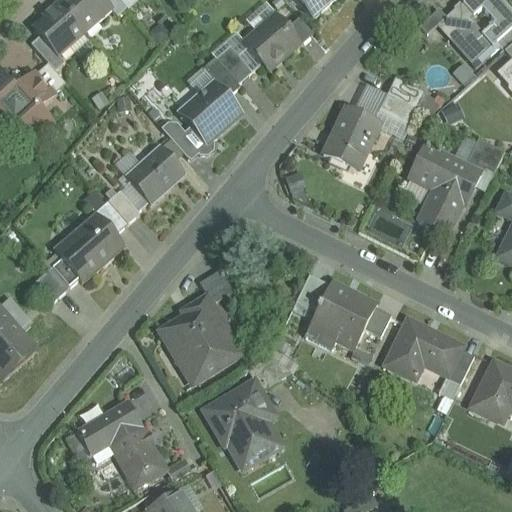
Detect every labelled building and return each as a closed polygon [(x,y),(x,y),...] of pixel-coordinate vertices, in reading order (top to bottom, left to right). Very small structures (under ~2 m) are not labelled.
[(100,0),(67,0),(66,1),(68,4),(61,10),(84,35),(109,12),(110,11),(100,0)] [(117,1),(116,0),(100,0),(110,11),(109,12),(116,20),(126,11),(117,1)] [(293,0),(312,22),(337,0),(293,0)] [(469,0),(464,5),(462,2),(458,5),(461,8),(444,23),(442,25),(477,65),(497,47),(511,33),(511,18),(495,0),(469,0)] [(84,35),(61,10),(54,16),(52,14),(44,21),(46,23),(34,34),(40,40),(57,59),(58,59),(84,35)] [(437,14),(418,31),(426,39),(442,25),(444,23),(437,14)] [(275,21),(245,48),(268,73),(298,47),(275,21)] [(511,33),(497,47),(504,55),(505,54),(511,47),(511,33)] [(57,59),(40,40),(31,48),(48,67),(55,75),(65,66),(58,59),(57,59)] [(252,77),(229,51),(216,63),(238,89),(252,77)] [(238,89),(216,63),(203,74),(215,88),(212,91),(224,105),(240,91),(238,89)] [(511,63),(502,73),(511,83),(511,94),(511,95),(511,96),(511,63)] [(463,66),(452,74),(462,86),(472,77),(463,66)] [(48,67),(33,81),(51,101),(66,88),(55,75),(48,67)] [(33,81),(31,79),(19,90),(12,90),(1,78),(0,78),(0,142),(10,133),(16,133),(28,146),(51,126),(40,113),(52,102),(33,81)] [(426,98),(394,82),(386,98),(418,114),(426,98)] [(224,105),(212,91),(183,116),(195,130),(184,139),(183,140),(196,156),(200,159),(207,160),(212,155),(213,148),(209,144),(237,120),(224,105)] [(418,114),(386,98),(378,115),(410,130),(418,114)] [(380,128),(346,111),(323,160),(357,176),(380,128)] [(184,139),(175,130),(168,129),(162,135),(187,164),(196,156),(183,140),(184,139)] [(504,156),(478,144),(465,170),(481,177),(480,179),(491,184),(504,156)] [(465,170),(430,152),(430,151),(428,149),(427,151),(424,149),(407,183),(433,195),(418,224),(447,239),(462,210),(464,211),(480,179),(481,177),(465,170)] [(141,169),(126,183),(130,188),(147,207),(149,209),(184,179),(161,152),(141,169)] [(114,169),(126,183),(141,169),(129,156),(114,169)] [(405,185),(401,196),(419,203),(423,193),(405,185)] [(120,197),(137,216),(147,207),(130,188),(120,197)] [(120,197),(119,195),(107,206),(126,229),(139,218),(137,216),(120,197)] [(511,199),(507,197),(496,217),(511,224),(511,230),(496,261),(511,269),(511,199)] [(126,229),(107,206),(95,216),(101,223),(115,239),(126,229)] [(101,223),(73,248),(69,243),(54,255),(61,263),(78,283),(81,287),(124,250),(115,239),(101,223)] [(78,283),(61,263),(49,273),(67,294),(78,283)] [(67,294),(49,273),(31,289),(49,310),(67,294)] [(208,297),(215,307),(233,296),(220,275),(199,288),(206,298),(208,297)] [(330,290),(309,279),(296,305),(309,311),(310,310),(318,314),(330,290)] [(377,308),(332,286),(330,290),(318,314),(311,329),(337,342),(335,346),(354,355),(364,334),(375,312),(377,308)] [(155,335),(191,393),(246,360),(215,307),(208,297),(206,298),(177,316),(180,320),(155,335)] [(10,302),(0,310),(0,314),(20,337),(32,327),(10,302)] [(391,320),(375,312),(364,334),(380,342),(391,320)] [(20,337),(0,314),(0,380),(2,384),(35,355),(20,337)] [(463,351),(407,323),(384,371),(412,384),(420,368),(447,381),(448,382),(461,355),(463,351)] [(448,382),(447,381),(446,383),(460,389),(474,361),(461,355),(448,382)] [(291,378),(268,362),(255,370),(268,392),(291,378)] [(511,374),(493,366),(470,412),(490,421),(497,407),(511,413),(511,374)] [(253,385),(206,413),(219,434),(222,433),(240,462),(258,452),(262,459),(278,449),(258,415),(269,409),(251,379),(250,380),(253,385)] [(460,389),(446,383),(438,399),(451,406),(460,389)] [(129,409),(76,439),(90,464),(92,463),(96,470),(112,461),(132,495),(167,475),(129,409)] [(257,496),(292,480),(285,465),(250,481),(257,496)] [(187,511),(178,495),(149,511),(187,511)] [(374,511),(377,510),(371,499),(349,511),(374,511)]
